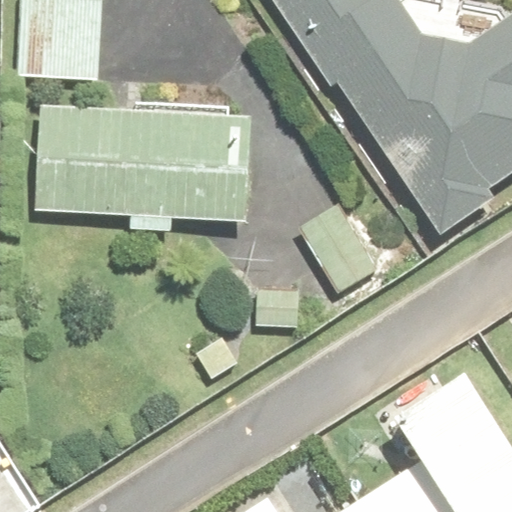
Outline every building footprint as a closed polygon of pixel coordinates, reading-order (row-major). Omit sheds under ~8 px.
[(374,0),(270,0),(438,250),(511,199),(511,22),(508,16),(434,66),(389,0),(385,0),(378,5),(374,0)] [(99,9),(26,4),(21,82),(93,87),(99,9)] [(30,217),(123,222),(122,239),(172,242),(173,225),(244,229),(250,127),(36,115),(30,217)] [(343,212),(299,236),(333,298),(377,274),(343,212)] [(301,511),(275,471),(213,511),(511,511),(511,457),(459,377),(390,422),(419,467),(351,511),(301,511)]
